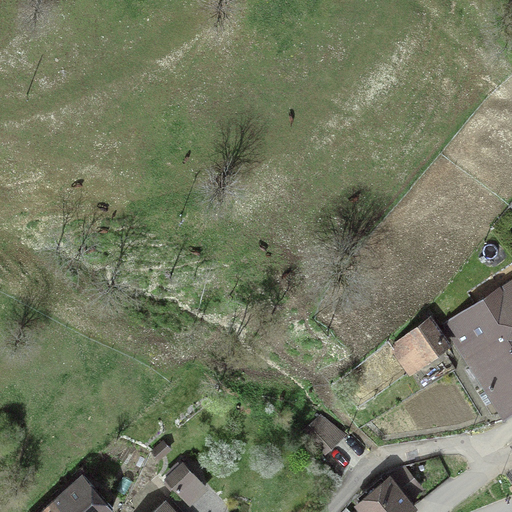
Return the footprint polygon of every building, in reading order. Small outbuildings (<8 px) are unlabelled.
[(511,287),(509,284),(486,299),(511,341),(511,287)] [(511,341),(486,299),(448,324),(505,413),(511,407),(511,341)] [(410,370),(447,342),(430,318),(392,347),(410,370)] [(315,420),(304,430),(325,452),(336,442),(315,420)] [(163,482),(172,492),(176,489),(178,491),(195,476),(183,463),(163,482)] [(402,467),(384,472),(389,477),(358,503),(362,508),(358,511),(405,511),(413,505),(407,498),(420,487),(402,467)] [(83,476),(42,511),(107,511),(112,508),(94,488),(104,479),(95,469),(85,478),(83,476)] [(173,511),(164,502),(153,511),(173,511)]
